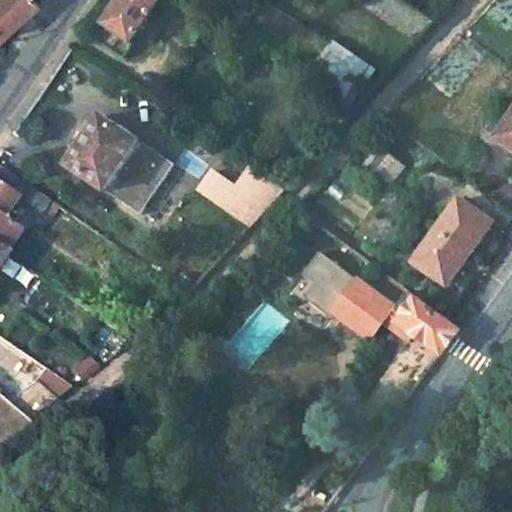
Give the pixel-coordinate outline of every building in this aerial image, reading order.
[(16,0),(0,0),(0,33),(26,11),(16,0)] [(122,0),(107,24),(137,45),(166,0),(122,0)] [(336,47),(267,0),(260,0),(240,29),(312,78),(336,47)] [(436,20),(406,0),(380,0),(427,30),(436,20)] [(214,20),(193,6),(188,13),(209,27),(214,20)] [(371,72),(340,51),(317,81),(349,103),(371,72)] [(352,114),(336,103),(316,123),(331,136),(352,114)] [(142,138),(104,113),(70,164),(109,190),(143,213),(177,162),(142,138)] [(511,115),(495,140),(511,152),(511,115)] [(390,185),(406,167),(388,151),(372,169),(390,185)] [(188,153),(180,167),(197,177),(205,164),(188,153)] [(25,181),(0,164),(0,185),(12,193),(16,196),(17,193),(25,181)] [(199,190),(250,225),(283,188),(251,166),(236,188),(212,170),(199,190)] [(47,196),(25,181),(17,193),(39,208),(47,196)] [(0,185),(0,211),(12,193),(0,185)] [(59,203),(47,196),(39,208),(51,215),(59,203)] [(493,224),(461,201),(417,263),(449,287),(493,224)] [(0,248),(15,226),(0,215),(0,248)] [(406,290),(379,271),(368,286),(396,306),(400,300),(406,290)] [(394,308),(359,282),(336,315),(371,339),(382,323),(407,340),(412,332),(443,353),(461,329),(406,290),(400,300),(396,306),(394,308)] [(94,367),(84,356),(73,365),(83,376),(94,367)] [(29,379),(13,398),(33,415),(50,397),(29,379)] [(0,441),(25,422),(0,400),(0,441)]
